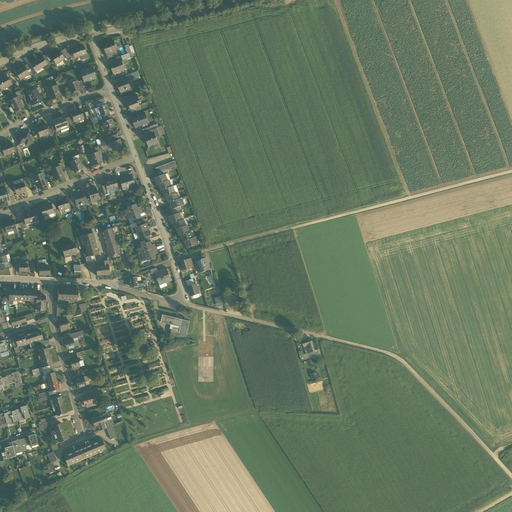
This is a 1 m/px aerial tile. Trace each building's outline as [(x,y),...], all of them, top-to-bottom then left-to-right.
[(103,45),(107,54),(111,53),(117,50),(114,41),(103,45)] [(74,58),(80,56),(86,54),(83,46),(71,50),(74,58)] [(51,56),(56,64),(64,59),(59,50),(51,56)] [(33,67),(35,71),(47,64),(45,61),(42,56),(31,63),(33,67)] [(113,69),(114,73),(124,70),(121,61),(110,65),(112,69),(113,69)] [(14,71),(20,80),(24,77),(24,76),(28,73),(29,74),(27,71),(24,66),(24,65),(14,71)] [(83,80),(84,83),(84,82),(84,81),(89,80),(89,81),(95,79),(94,74),(92,75),(92,73),(94,73),(92,67),(80,71),(83,80)] [(0,88),(5,86),(7,88),(12,84),(6,75),(0,78),(0,88)] [(117,84),(120,92),(126,90),(127,91),(128,91),(127,89),(130,88),(127,81),(127,80),(127,81),(117,84)] [(68,84),(71,92),(79,89),(77,84),(76,81),(68,84)] [(48,93),(51,100),(61,96),(59,90),(58,88),(57,85),(46,89),(48,93)] [(31,102),(33,105),(42,101),(39,94),(37,89),(36,89),(27,93),(31,102)] [(9,101),(12,108),(14,112),(23,108),(19,100),(17,96),(17,97),(9,101)] [(129,106),(131,112),(135,110),(136,111),(141,109),(138,103),(137,102),(140,101),(138,96),(130,98),(130,99),(131,101),(126,103),(127,106),(129,106)] [(97,108),(106,105),(103,98),(95,102),(97,108)] [(97,108),(100,116),(109,113),(106,105),(97,108)] [(70,112),(74,122),(84,118),(80,109),(70,112)] [(132,119),(135,128),(148,123),(145,114),(132,119)] [(56,131),(60,130),(60,128),(67,126),(67,127),(69,126),(67,120),(66,121),(65,119),(64,116),(52,120),(54,125),(56,131)] [(104,126),(105,129),(109,128),(109,129),(114,127),(111,119),(105,121),(102,122),(103,126),(104,126)] [(36,127),(40,137),(49,133),(48,129),(46,124),(36,127)] [(27,145),(32,143),(29,135),(28,132),(16,137),(19,145),(25,143),(26,142),(27,145)] [(148,146),(153,144),(155,144),(154,142),(157,141),(155,134),(153,135),(147,137),(148,141),(147,141),(148,146)] [(101,145),(102,150),(111,147),(110,143),(113,142),(112,139),(109,140),(100,143),(101,145)] [(112,146),(113,150),(117,149),(117,150),(122,148),(119,139),(113,142),(110,143),(111,147),(112,146)] [(2,150),(4,156),(14,152),(13,148),(11,142),(0,146),(2,150)] [(102,161),(98,152),(98,151),(89,155),(92,164),(102,161)] [(70,162),(74,173),(82,169),(78,159),(70,162)] [(54,177),(56,180),(64,177),(61,169),(60,165),(59,166),(51,169),(53,173),(52,174),(53,177),(54,177)] [(34,177),(38,188),(46,185),(43,178),(42,174),(41,174),(34,177)] [(157,184),(159,184),(168,181),(166,174),(155,178),(157,184)] [(122,183),(123,189),(133,186),(130,175),(121,178),(123,182),(122,183)] [(106,185),(107,190),(114,188),(117,187),(114,180),(105,183),(106,185)] [(170,180),(168,181),(159,184),(161,191),(163,190),(172,187),(170,180)] [(23,182),(23,183),(14,186),(13,186),(16,194),(26,191),(25,187),(23,182)] [(173,186),(172,187),(163,190),(165,197),(167,196),(176,193),(173,186)] [(0,202),(8,200),(7,194),(5,188),(0,189),(0,202)] [(87,190),(91,201),(97,200),(99,199),(98,196),(95,188),(87,190)] [(74,196),(76,206),(77,206),(85,203),(82,191),(73,194),(74,196)] [(177,192),(176,193),(167,196),(169,203),(170,202),(180,199),(177,192)] [(181,198),(180,199),(170,202),(173,208),(173,209),(175,208),(183,205),(181,198)] [(58,209),(59,211),(69,208),(66,199),(56,201),(58,209)] [(40,208),(43,216),(53,213),(53,210),(51,205),(51,204),(40,208)] [(125,211),(127,215),(142,210),(140,207),(138,208),(136,204),(131,206),(128,207),(129,209),(125,211)] [(143,213),(142,210),(127,215),(128,220),(132,218),(133,220),(141,217),(140,214),(143,213)] [(25,222),(25,224),(37,220),(34,212),(32,213),(31,212),(29,213),(29,214),(23,215),(25,222)] [(172,223),(173,223),(180,220),(178,214),(175,215),(170,217),(172,223)] [(5,229),(6,232),(16,229),(15,225),(13,220),(4,223),(4,225),(3,226),(4,230),(5,229)] [(176,230),(177,229),(184,226),(182,220),(180,220),(173,223),(176,230)] [(136,227),(137,233),(149,229),(147,223),(136,227)] [(112,228),(114,235),(120,233),(118,226),(112,228)] [(179,236),(181,235),(188,232),(186,226),(184,226),(177,229),(179,236)] [(107,258),(107,261),(108,267),(112,266),(110,257),(111,257),(120,254),(114,235),(112,228),(102,231),(110,257),(107,258)] [(151,234),(149,229),(137,233),(139,238),(151,234)] [(183,242),(185,241),(192,238),(190,232),(188,232),(181,235),(183,242)] [(88,257),(94,255),(98,254),(92,233),(80,236),(82,244),(84,244),(88,257)] [(194,238),(192,238),(185,241),(188,248),(193,246),(197,244),(195,237),(194,238)] [(139,248),(141,253),(156,247),(154,244),(152,245),(150,242),(146,243),(142,245),(143,247),(139,248)] [(77,253),(75,246),(74,243),(62,246),(64,256),(65,256),(65,257),(69,256),(69,255),(77,253)] [(158,253),(156,247),(141,253),(143,260),(148,259),(148,261),(152,259),(153,261),(156,259),(156,258),(155,254),(158,253)] [(9,268),(7,262),(6,262),(4,256),(3,256),(0,256),(0,269),(3,268),(3,270),(9,269),(9,268)] [(116,262),(119,270),(125,268),(121,257),(115,259),(116,262)] [(195,262),(198,270),(199,270),(198,269),(202,268),(203,268),(203,270),(209,268),(206,258),(195,262)] [(183,270),(188,269),(190,268),(187,260),(181,262),(183,270)] [(100,261),(100,264),(100,266),(98,266),(95,267),(97,276),(109,274),(108,267),(107,261),(100,261)] [(19,272),(27,272),(27,263),(25,263),(25,264),(19,264),(19,272)] [(38,263),(39,275),(50,274),(49,266),(45,267),(45,263),(42,263),(39,263),(38,263)] [(165,283),(166,283),(171,281),(167,269),(158,272),(158,271),(155,273),(156,275),(158,281),(164,279),(165,283)] [(131,288),(138,286),(138,282),(137,277),(130,278),(131,288)] [(187,280),(189,287),(195,284),(193,278),(191,279),(187,280)] [(188,287),(191,296),(193,295),(200,293),(197,284),(195,284),(189,287),(188,287)] [(77,300),(78,290),(77,290),(58,289),(58,299),(77,300)] [(8,300),(17,300),(18,291),(9,290),(8,300)] [(37,291),(18,291),(17,300),(36,301),(36,296),(37,291)] [(46,296),(36,296),(36,301),(35,310),(41,310),(41,312),(45,313),(45,310),(45,305),(46,296)] [(219,297),(214,298),(217,307),(222,305),(219,297)] [(180,327),(179,332),(178,334),(186,336),(190,321),(182,319),(162,315),(161,322),(171,325),(180,327)] [(25,316),(15,319),(17,324),(26,321),(25,316)] [(61,330),(62,331),(65,330),(64,329),(69,328),(67,320),(58,322),(60,330),(61,330)] [(185,339),(186,336),(178,334),(179,332),(171,330),(170,335),(185,339)] [(33,332),(30,333),(33,342),(38,340),(43,339),(40,331),(36,332),(36,331),(33,332)] [(23,345),(33,342),(30,333),(23,335),(23,333),(14,336),(14,338),(17,347),(18,347),(17,345),(23,343),(23,345)] [(304,347),(306,346),(312,344),(310,338),(302,341),(304,347)] [(74,347),(75,347),(73,342),(72,339),(67,340),(64,341),(66,349),(68,349),(68,350),(74,349),(74,347)] [(5,340),(0,340),(0,353),(8,351),(5,340)] [(314,350),(312,344),(306,346),(308,353),(315,351),(314,350)] [(39,351),(41,359),(50,356),(47,348),(39,351)] [(52,365),(50,356),(41,359),(43,367),(52,365)] [(79,366),(80,366),(79,362),(78,358),(69,360),(72,369),(73,368),(74,369),(79,368),(79,366)] [(6,376),(6,377),(8,384),(14,382),(15,387),(17,386),(21,385),(21,384),(17,372),(11,373),(11,374),(6,376)] [(45,375),(48,383),(56,380),(54,372),(45,375)] [(0,376),(0,385),(2,385),(4,390),(9,388),(8,384),(6,377),(1,378),(1,376),(0,376)] [(85,385),(84,381),(83,377),(75,379),(77,388),(79,387),(79,389),(85,387),(84,386),(85,385)] [(59,389),(56,380),(48,383),(50,391),(55,390),(59,389)] [(86,405),(86,407),(92,405),(91,404),(95,402),(93,394),(82,397),(84,406),(86,405)] [(53,403),(54,407),(63,405),(61,396),(52,399),(53,403)] [(15,410),(18,420),(24,418),(25,419),(30,418),(27,405),(20,407),(20,409),(15,410)] [(65,413),(63,405),(54,407),(57,415),(65,413)] [(4,413),(6,424),(13,422),(13,423),(18,422),(15,410),(11,411),(11,412),(8,413),(7,412),(4,413)] [(95,427),(98,426),(103,424),(104,423),(105,423),(104,422),(103,420),(102,415),(101,415),(99,416),(92,419),(91,419),(94,427),(95,427)] [(104,423),(106,428),(112,426),(114,425),(111,419),(109,420),(104,422),(105,423),(104,423)] [(52,426),(54,430),(56,434),(64,431),(61,423),(52,426)] [(68,439),(64,431),(56,434),(59,442),(68,439)] [(28,437),(23,439),(25,446),(30,445),(31,447),(38,445),(35,434),(28,436),(28,437)] [(11,442),(12,446),(14,452),(21,450),(22,452),(26,450),(25,446),(23,439),(11,442)] [(90,445),(82,448),(86,457),(92,454),(93,455),(97,453),(96,451),(101,449),(101,450),(105,449),(105,450),(106,449),(101,439),(92,443),(92,442),(90,443),(90,445)] [(14,454),(14,452),(12,446),(10,446),(9,443),(1,445),(2,447),(0,447),(0,448),(1,452),(1,453),(2,456),(9,454),(9,458),(15,456),(14,454)] [(75,461),(86,457),(82,448),(74,451),(71,452),(71,453),(63,456),(63,455),(67,466),(68,465),(67,465),(71,463),(71,464),(76,462),(75,461)] [(55,471),(52,462),(51,463),(47,464),(49,473),(55,471)]
